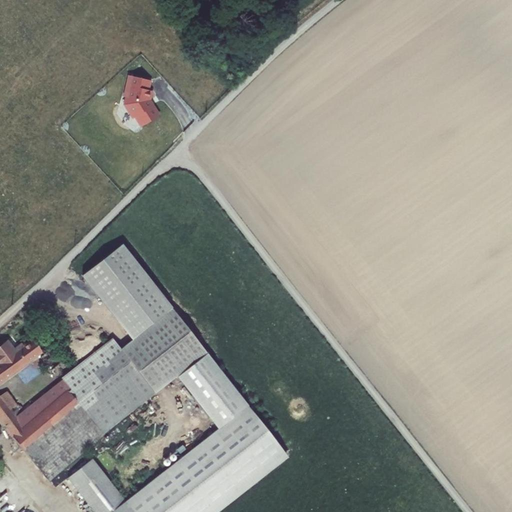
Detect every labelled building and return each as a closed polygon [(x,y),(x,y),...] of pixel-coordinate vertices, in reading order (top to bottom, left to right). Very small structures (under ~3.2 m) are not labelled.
[(182,55),(134,97),(171,134),(219,90),(182,55)] [(122,244),(85,272),(136,337),(172,309),(122,244)] [(2,398),(0,395),(0,418),(24,451),(49,480),(103,433),(206,353),(172,309),(136,337),(121,349),(121,350),(82,382),(30,424),(23,414),(8,393),(2,398)] [(74,373),(82,382),(121,350),(121,349),(95,317),(57,346),(70,362),(67,365),(74,373)] [(0,365),(0,383),(42,352),(45,355),(41,358),(52,371),(64,362),(53,348),(45,337),(36,343),(35,341),(26,348),(23,345),(15,351),(8,342),(0,347),(0,363),(1,365),(0,365)] [(209,357),(183,380),(217,424),(125,497),(94,457),(69,475),(95,511),(217,511),(291,453),(209,357)] [(82,382),(74,373),(23,414),(30,424),(82,382)]
